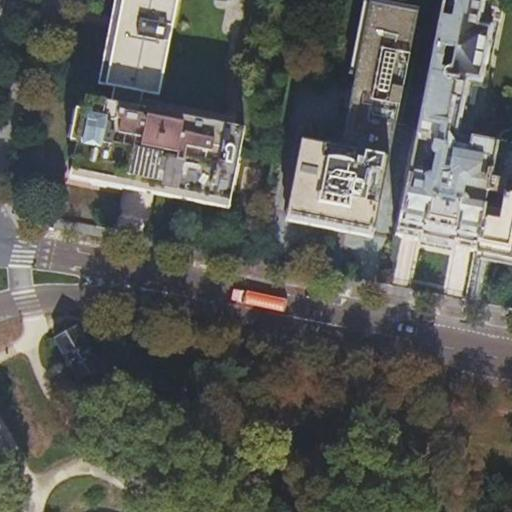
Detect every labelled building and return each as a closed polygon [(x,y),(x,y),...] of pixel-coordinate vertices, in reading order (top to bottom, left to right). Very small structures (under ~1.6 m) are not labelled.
[(232,202),(247,128),(144,107),(147,91),(163,94),(180,0),(124,0),(119,28),(108,83),(116,85),(113,101),(88,96),(74,170),(128,181),(129,174),(140,176),(160,180),(158,187),(232,202)] [(370,1),(362,43),(341,147),(310,141),(295,216),(328,222),(366,230),(377,171),(381,172),(384,157),(381,156),(387,126),(395,127),(413,44),(420,5),(396,0),(394,0),(394,5),(370,1)] [(455,0),(451,18),(441,16),(398,235),(441,244),(476,251),(481,223),(485,206),(461,201),(464,188),(487,192),(487,191),(497,144),(458,137),(469,83),(482,86),(493,27),(481,24),(485,0),(455,0)] [(481,223),(476,251),(511,257),(511,146),(497,143),(497,144),(487,191),(493,193),(495,186),(502,188),(501,193),(503,194),(497,226),(481,223)] [(100,369),(75,326),(54,338),(79,381),(100,369)]
